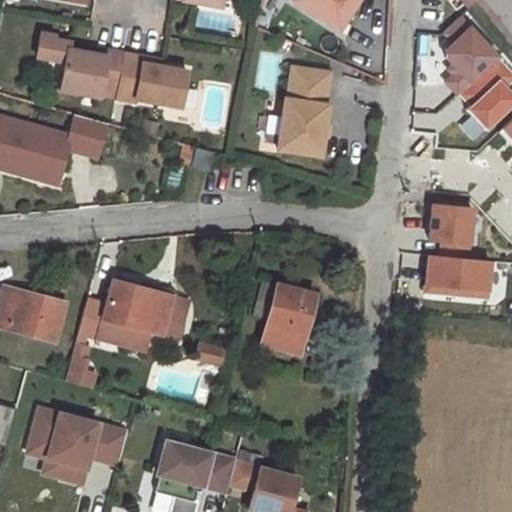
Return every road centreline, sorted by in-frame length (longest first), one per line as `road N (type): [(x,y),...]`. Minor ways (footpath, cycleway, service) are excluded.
road 1 (residential): [(0,233),(274,214),(380,233)]
road 2 (unclassified): [(380,233),(360,511)]
road 3 (unclassified): [(402,0),(380,233)]
